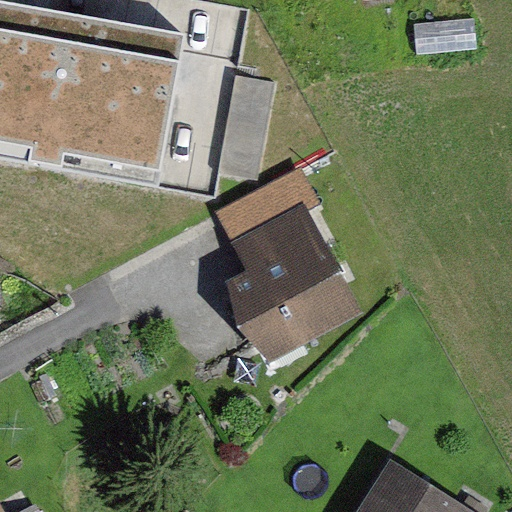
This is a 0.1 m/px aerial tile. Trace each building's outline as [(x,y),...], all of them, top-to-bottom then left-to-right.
[(191,37),(0,1),(0,160),(162,191),(191,37)] [(231,157),(268,160),(274,64),(238,61),(231,157)] [(371,311),(312,207),(227,255),(286,359),(371,311)] [(478,511),(399,463),(368,511),(478,511)] [(16,511),(4,489),(0,491),(0,511),(16,511)]
